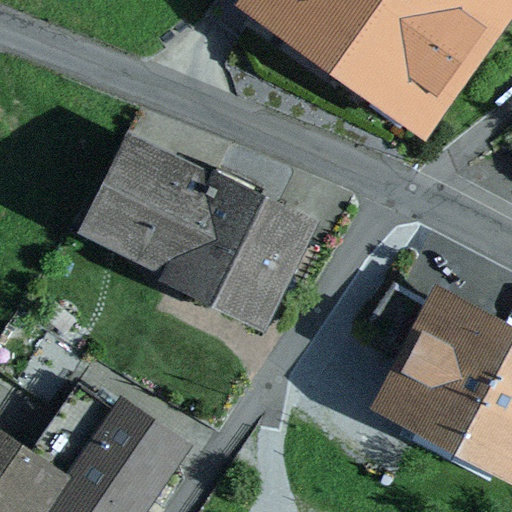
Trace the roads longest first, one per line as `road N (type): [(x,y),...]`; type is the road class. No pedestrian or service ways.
road 1 (residential): [(0,30),(413,191)]
road 2 (residential): [(511,103),(413,191)]
